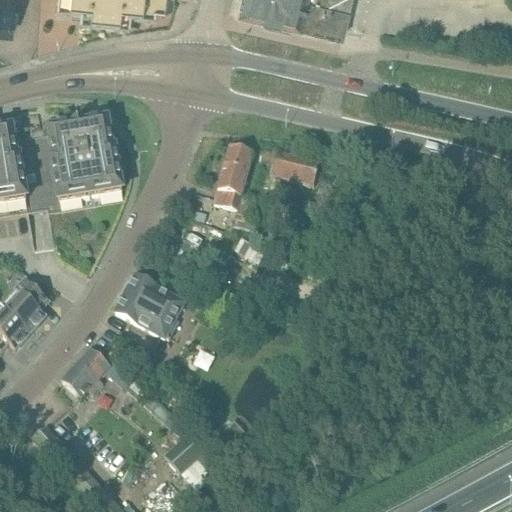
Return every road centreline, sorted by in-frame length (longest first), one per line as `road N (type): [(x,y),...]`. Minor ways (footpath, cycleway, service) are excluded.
road 1 (residential): [(0,413),(40,371),(137,229),(189,92)]
road 2 (motorway): [(189,92),(511,169)]
road 3 (motorway): [(511,118),(199,52)]
road 4 (residential): [(208,22),(339,51),(511,72)]
road 5 (secondary): [(199,52),(55,69),(13,88)]
road 6 (secondary): [(13,88),(189,92)]
